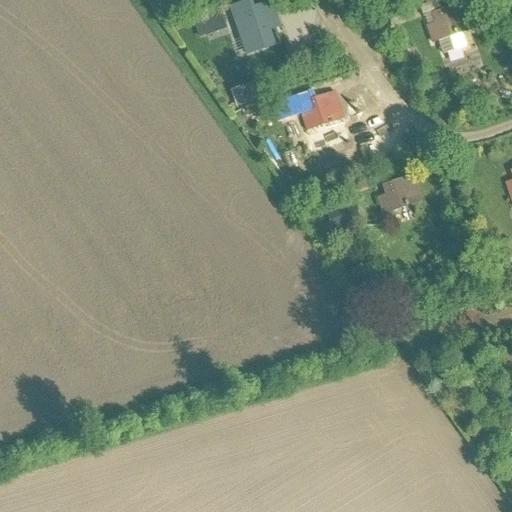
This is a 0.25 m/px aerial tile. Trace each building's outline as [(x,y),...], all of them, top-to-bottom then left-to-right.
[(166,0),(160,2),(163,12),(179,7),(176,0),(166,0)] [(487,0),(490,9),(498,7),(496,0),(487,0)] [(242,41),(279,28),(270,2),(240,12),(243,21),(236,24),(242,41)] [(433,43),(470,31),(461,4),(432,13),(436,25),(428,27),(433,43)] [(497,13),(484,17),(487,27),(501,23),(497,13)] [(222,14),(202,21),(207,38),(216,36),(214,30),(226,25),(222,14)] [(307,132),(344,119),(335,93),(307,102),(310,111),(301,114),(307,132)] [(273,120),(269,107),(259,110),(263,123),(273,120)] [(384,216),(421,203),(412,177),(383,187),(386,195),(377,198),(384,216)] [(332,231),(347,226),(342,211),(327,216),(332,231)] [(499,270),(511,276),(511,254),(507,252),(499,270)]
